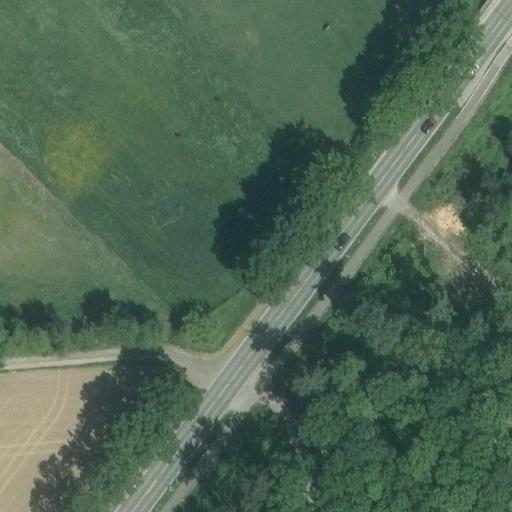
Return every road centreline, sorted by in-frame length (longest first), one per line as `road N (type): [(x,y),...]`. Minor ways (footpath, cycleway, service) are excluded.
road 1 (secondary): [(511,7),(136,511)]
road 2 (track): [(302,511),(290,425),(230,383)]
